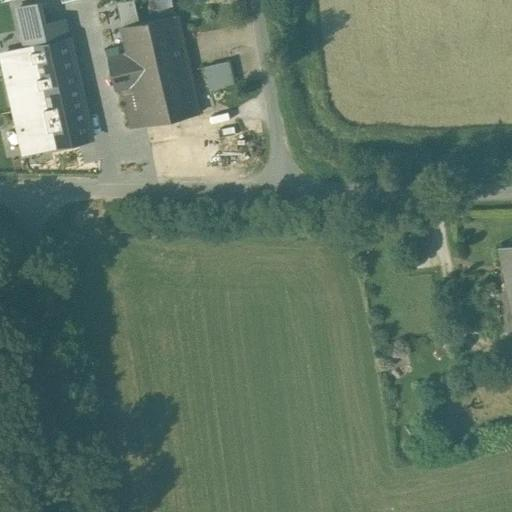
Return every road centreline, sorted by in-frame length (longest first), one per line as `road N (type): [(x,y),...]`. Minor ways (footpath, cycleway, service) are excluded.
road 1 (unclassified): [(32,196),(70,511)]
road 2 (residential): [(280,190),(32,196)]
road 3 (residential): [(511,189),(280,190)]
road 4 (unclassified): [(256,0),(280,190)]
